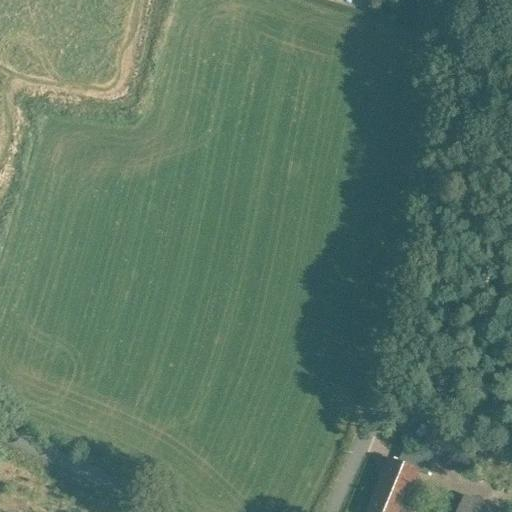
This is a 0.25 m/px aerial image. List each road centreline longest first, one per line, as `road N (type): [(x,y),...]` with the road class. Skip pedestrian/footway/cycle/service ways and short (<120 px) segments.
road 1 (unclassified): [(330,511),(381,386),(404,293),(435,99),(441,0)]
road 2 (unclassified): [(162,511),(125,481),(0,430)]
